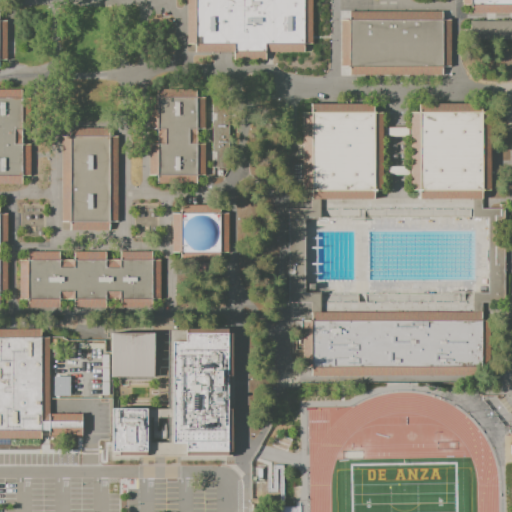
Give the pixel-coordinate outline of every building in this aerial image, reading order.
[(185,0),(186,45),(195,44),(195,52),(233,52),(233,59),(264,58),(264,52),(302,52),(302,43),(312,43),(311,0),(185,0)] [(511,0),(462,0),(462,5),(471,5),(471,15),(511,15),(511,0)] [(348,21),(340,21),(340,66),(348,66),(348,76),(443,76),(443,67),(450,67),(450,20),(442,20),(442,13),(348,13),(348,21)] [(511,21),(470,22),(470,39),(511,38),(511,21)] [(0,184),(21,184),(21,175),(31,175),(31,145),(20,145),(20,128),(31,128),(31,97),(15,97),(15,88),(0,88),(0,184)] [(146,145),(146,177),(157,177),(157,186),(201,185),(201,176),(206,176),(205,143),(197,143),(197,131),(204,129),(204,98),(147,99),(147,128),(158,128),(158,144),(146,145)] [(215,169),(215,160),(218,160),(218,153),(215,153),(215,122),(218,122),(218,114),(215,114),(215,106),(230,105),(231,168),(215,169)] [(309,189),(371,189),(371,113),(309,113),(309,189)] [(418,114),(418,187),(480,187),(480,113),(418,114)] [(69,221),(61,221),(61,136),(69,136),(69,127),(108,127),(108,137),(118,137),(118,216),(118,221),(108,221),(108,231),(69,231),(69,221)] [(310,199),(310,207),(286,207),(286,304),(310,304),(310,313),(321,313),(321,291),(305,291),(305,218),(319,218),(319,199),(310,199)] [(473,200),(473,220),(487,220),(488,290),(470,290),(470,311),(482,311),(481,299),(501,299),(500,210),(487,210),(487,200),(473,200)] [(168,215),(169,259),(228,258),(228,214),(168,215)] [(0,292),(8,292),(9,263),(0,263),(0,246),(7,246),(7,215),(0,215),(0,292)] [(27,260),(18,260),(18,301),(29,301),(29,306),(60,306),(60,293),(75,293),(75,307),(151,307),(151,297),(161,297),(161,261),(152,261),(152,251),(119,252),(119,260),(106,260),(106,251),(72,251),(73,260),(60,260),(60,251),(27,251),(27,260)] [(310,322),(479,320),(479,366),(311,368),(310,322)] [(0,327),(0,442),(49,442),(49,438),(83,438),(83,412),(50,412),(50,327),(0,327)] [(111,377),(111,333),(152,333),(152,377),(111,377)] [(184,442),(172,442),(171,342),(184,342),(184,335),(228,335),(228,453),(184,453),(184,442)] [(54,395),(54,376),(70,376),(70,395),(54,395)] [(110,410),(110,456),(145,456),(145,410),(110,410)] [(184,443),(159,444),(160,455),(184,455),(184,443)]
